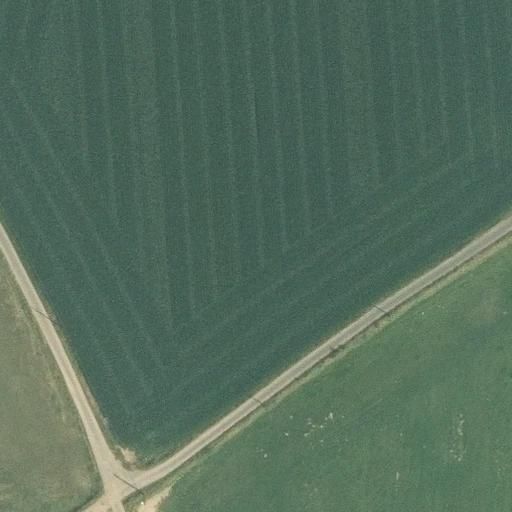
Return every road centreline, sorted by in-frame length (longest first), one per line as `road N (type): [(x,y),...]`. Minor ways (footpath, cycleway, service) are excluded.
road 1 (unclassified): [(113,488),(511,213)]
road 2 (unclassified): [(0,231),(113,488)]
